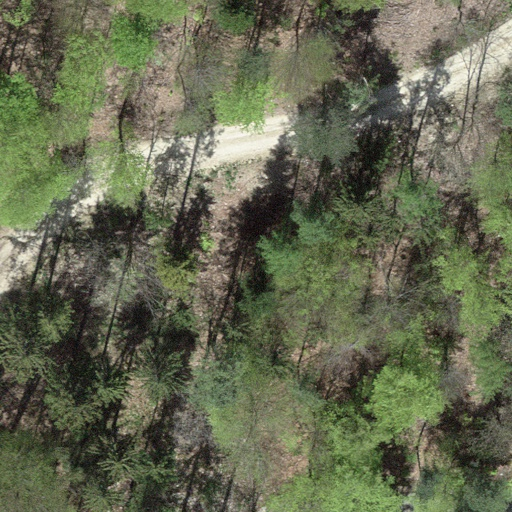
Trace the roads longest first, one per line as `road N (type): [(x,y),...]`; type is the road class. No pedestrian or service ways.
road 1 (track): [(0,272),(43,202),(80,183),(338,119),(511,33)]
road 2 (unclassified): [(319,511),(394,495),(511,488)]
